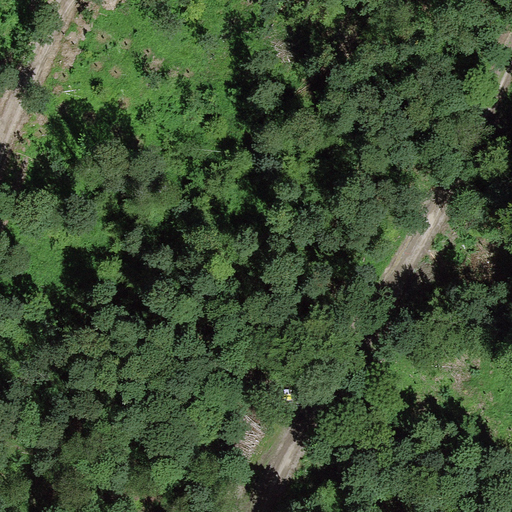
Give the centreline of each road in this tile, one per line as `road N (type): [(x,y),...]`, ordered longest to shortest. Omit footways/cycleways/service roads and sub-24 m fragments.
road 1 (track): [(511,48),(286,455),(263,511)]
road 2 (track): [(84,0),(32,82),(0,155)]
